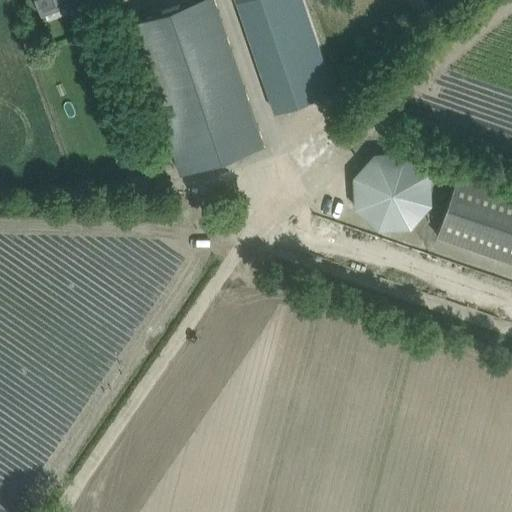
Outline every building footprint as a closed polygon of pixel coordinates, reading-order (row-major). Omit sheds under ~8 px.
[(37,0),(42,12),(75,0),(37,0)] [(267,142),(222,9),(219,0),(188,0),(129,20),(180,172),(267,142)] [(236,0),(274,111),(332,91),(300,0),(236,0)] [(408,0),(420,14),(437,0),(408,0)] [(354,208),(378,229),(411,227),(432,203),(430,171),(406,150),(374,152),(353,176),(354,208)] [(511,192),(457,174),(436,236),(511,261),(511,192)]
